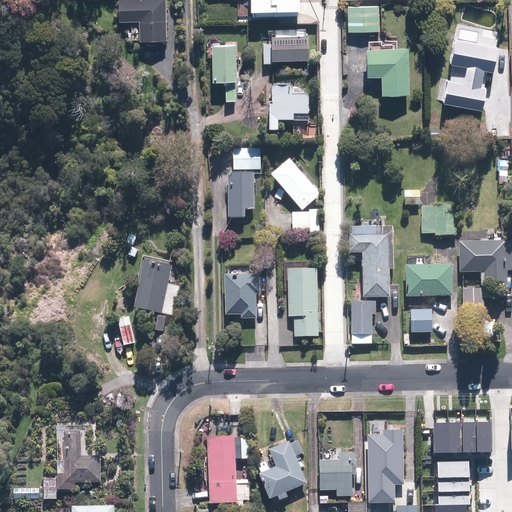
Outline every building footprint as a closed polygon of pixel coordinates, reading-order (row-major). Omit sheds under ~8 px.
[(168,0),(119,0),(120,20),(141,19),(141,38),(169,37),(168,0)] [(253,8),(253,14),(299,14),(298,0),(250,0),(251,8),(253,8)] [(380,8),(350,7),(350,29),(379,30),(380,8)] [(495,42),(456,35),(444,97),(481,104),(485,84),(480,83),(483,67),(490,69),(495,42)] [(304,37),(267,37),(267,61),(305,61),(304,37)] [(233,46),(208,46),(208,83),(233,83),(233,46)] [(403,49),(361,50),(361,78),(376,78),(377,96),(404,95),(403,49)] [(294,88),(274,88),(274,129),(280,129),(280,119),(294,119),(294,114),(310,114),(310,96),(294,96),(294,88)] [(440,127),(430,127),(430,140),(440,140),(440,127)] [(258,150),(231,151),(231,171),(259,171),(258,150)] [(510,159),(499,158),(498,172),(509,173),(510,159)] [(289,163),(275,175),(304,209),(318,197),(289,163)] [(250,174),(223,176),(225,220),(243,219),(242,211),(252,211),(250,174)] [(421,191),(405,190),(404,207),(421,207),(421,191)] [(289,197),(281,194),(277,207),(285,210),(289,197)] [(454,206),(424,207),(425,232),(455,231),(454,206)] [(310,212),(291,211),(291,231),(320,232),(321,207),(310,207),(310,212)] [(392,228),(355,228),(356,250),(368,250),(368,296),(389,296),(388,250),(392,250),(392,228)] [(511,241),(462,243),(462,268),(486,267),(486,286),(505,286),(504,267),(511,266),(511,241)] [(173,266),(148,260),(137,306),(163,312),(173,266)] [(453,267),(410,267),(409,293),(453,294),(453,267)] [(318,270),(291,270),(292,314),(297,314),(297,334),(319,334),(318,270)] [(257,275),(229,276),(229,312),(258,312),(257,275)] [(484,289),(465,289),(465,312),(484,312),(484,289)] [(79,312),(82,313),(84,300),(106,302),(106,299),(81,296),(79,312)] [(106,302),(84,300),(82,313),(80,337),(104,340),(108,303),(106,302)] [(372,301),(354,301),(354,331),(372,331),(372,301)] [(433,310),(413,310),(413,332),(433,332),(433,310)] [(137,342),(131,316),(120,318),(126,345),(137,342)] [(476,422),(462,423),(463,452),(477,452),(476,422)] [(491,422),(476,422),(477,452),(492,452),(491,422)] [(434,423),(434,453),(449,453),(449,423),(434,423)] [(449,423),(449,453),(463,452),(462,423),(449,423)] [(84,428),(68,428),(68,471),(61,471),(62,487),(79,487),(79,480),(103,480),(103,453),(85,453),(84,428)] [(385,434),(370,435),(370,500),(390,500),(390,483),(403,483),(403,459),(390,460),(390,456),(386,456),(385,434)] [(234,435),(209,436),(213,500),(238,499),(234,435)] [(252,436),(239,437),(240,459),(253,459),(252,436)] [(290,441),(272,448),(279,466),(264,472),(272,495),(305,482),(290,441)] [(343,459),(321,459),(322,488),(339,488),(339,492),(353,492),(352,454),(343,454),(343,459)] [(438,462),(438,477),(469,476),(469,461),(438,462)] [(438,477),(439,491),(470,490),(469,476),(438,477)] [(439,491),(439,505),(467,504),(470,504),(470,490),(439,491)] [(117,511),(118,503),(76,503),(76,511),(117,511)] [(379,503),(378,503),(376,503),(375,504),(374,504),(373,505),(372,506),(371,507),(370,508),(370,510),(370,511),(385,511),(386,511),(385,509),(385,508),(384,507),(384,506),(383,505),(382,504),(380,503),(379,503)]
